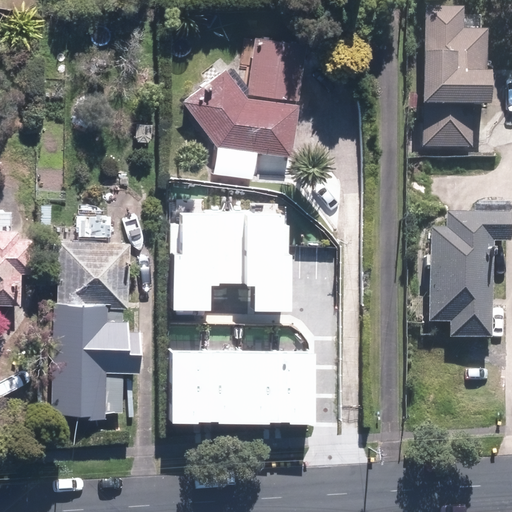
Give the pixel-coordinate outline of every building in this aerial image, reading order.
[(458,15),(418,16),(418,61),(413,61),(415,152),(471,151),(470,117),(484,116),(482,36),(458,37),(458,15)] [(251,39),(243,97),(293,103),(301,45),(251,39)] [(176,103),(212,150),(208,176),(248,181),(251,155),(287,159),(293,106),(240,100),(218,71),(176,103)] [(0,142),(14,110),(0,103),(0,142)] [(52,204),(35,203),(33,232),(50,233),(52,204)] [(504,250),(504,208),(466,208),(466,219),(439,219),(439,234),(424,234),(423,326),(444,326),(444,343),(489,343),(489,250),(504,250)] [(118,209),(70,210),(71,237),(119,236),(118,209)] [(0,307),(16,307),(16,275),(28,275),(28,239),(10,239),(9,211),(0,210),(0,307)] [(172,311),(211,311),(212,286),(220,286),(220,283),(227,283),(228,216),(182,216),(181,252),(173,252),(172,311)] [(228,216),(227,283),(246,284),(246,287),(256,287),(256,311),(290,311),(291,255),(288,255),(289,227),(282,227),(282,216),(228,216)] [(131,243),(55,241),(55,270),(60,270),(59,304),(53,304),(50,418),(106,420),(106,412),(123,413),(124,372),(139,373),(140,334),(128,333),(129,322),(123,322),(123,310),(129,310),(131,243)] [(205,424),(205,351),(171,351),(171,424),(205,424)] [(239,424),(240,351),(205,351),(205,424),(239,424)] [(275,424),(275,351),(240,351),(239,424),(275,424)] [(313,424),(313,351),(275,351),(275,424),(313,424)]
